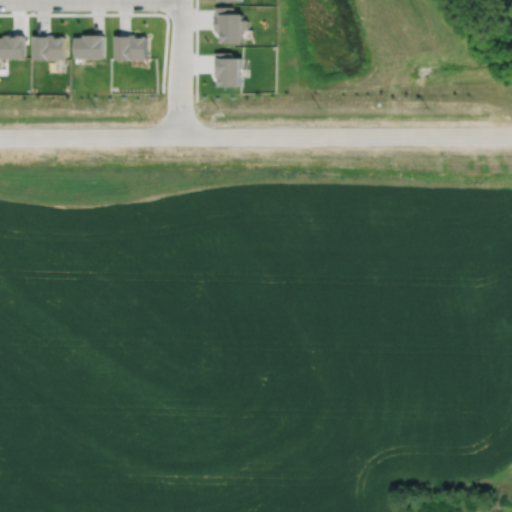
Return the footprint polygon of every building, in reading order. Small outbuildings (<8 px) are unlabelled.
[(216,7),(216,15),(215,15),(215,30),(220,30),(220,43),(243,43),(243,30),(248,30),(248,19),(243,19),(243,14),(234,14),(234,7),(216,7)] [(0,37),(0,58),(24,58),(24,34),(4,35),(4,37),(0,37)] [(33,35),(33,59),(65,59),(65,36),(53,36),(53,34),(48,34),(48,36),(42,36),(42,35),(33,35)] [(74,37),(74,58),(104,58),(104,35),(83,34),(83,37),(74,37)] [(116,35),(116,59),(147,58),(147,35),(136,35),(136,34),(130,34),(130,36),(125,36),(125,35),(116,35)] [(215,52),(215,73),(217,73),(218,86),(241,86),(241,69),(243,69),(243,57),(233,58),(233,52),(215,52)]
